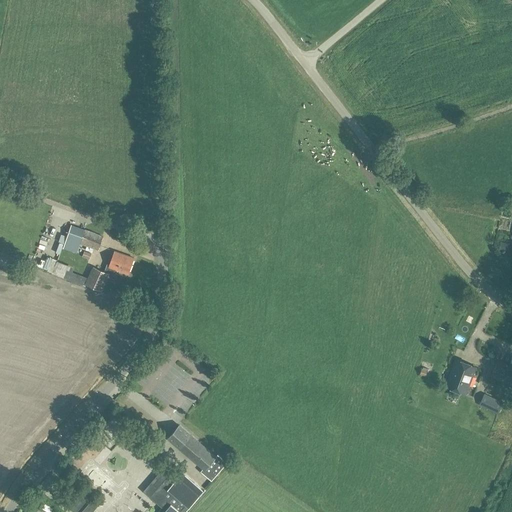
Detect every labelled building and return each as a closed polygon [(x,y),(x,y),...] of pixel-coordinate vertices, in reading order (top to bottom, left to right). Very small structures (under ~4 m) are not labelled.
[(71,225),(65,241),(79,246),(83,248),(83,249),(92,253),(93,249),(98,251),(103,237),(71,225)] [(82,257),(89,260),(92,254),(84,251),(82,257)] [(109,266),(107,265),(104,271),(93,266),(85,285),(102,292),(108,277),(114,279),(117,270),(128,274),(134,258),(115,251),(109,266)] [(461,326),(455,350),(463,351),(469,328),(461,326)] [(476,353),(492,359),(499,340),(484,334),(476,353)] [(458,391),(468,364),(456,359),(446,387),(458,391)] [(511,366),(510,365),(497,360),(491,376),(511,384),(511,366)] [(468,364),(458,391),(466,394),(476,367),(468,364)] [(479,405),(498,414),(504,403),(485,393),(479,405)] [(485,422),(478,419),(469,443),(476,446),(478,441),(486,444),(495,420),(487,417),(485,422)] [(216,457),(191,435),(180,425),(168,439),(203,468),(201,471),(211,481),(227,463),(218,455),(216,457)] [(168,457),(177,462),(180,457),(172,451),(168,457)] [(183,472),(175,480),(169,475),(170,474),(164,469),(156,478),(158,479),(154,484),(152,483),(144,492),(157,503),(157,502),(162,507),(158,511),(185,511),(204,491),(183,472)] [(94,498),(89,503),(95,509),(100,503),(94,498)]
